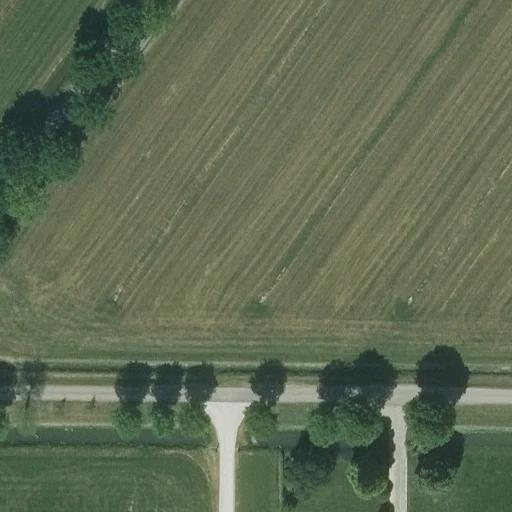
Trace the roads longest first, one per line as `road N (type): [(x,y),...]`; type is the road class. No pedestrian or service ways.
road 1 (unclassified): [(0,390),(511,395)]
road 2 (unclassified): [(0,158),(119,0)]
